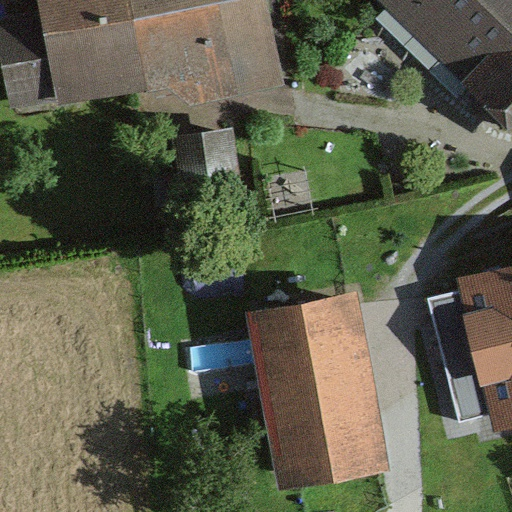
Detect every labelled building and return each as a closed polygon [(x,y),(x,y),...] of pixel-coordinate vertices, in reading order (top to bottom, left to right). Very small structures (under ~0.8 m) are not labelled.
[(187,66),(194,100),(280,82),(262,0),(31,0),(33,4),(0,10),(0,47),(12,103),(187,66)] [(511,0),(384,0),(501,113),(511,123),(511,0)] [(225,124),(162,131),(173,227),(236,219),(225,124)] [(511,254),(456,269),(460,286),(431,293),(434,305),(462,416),(495,408),(497,418),(511,414),(511,254)] [(355,279),(246,298),(279,478),(388,458),(355,279)]
